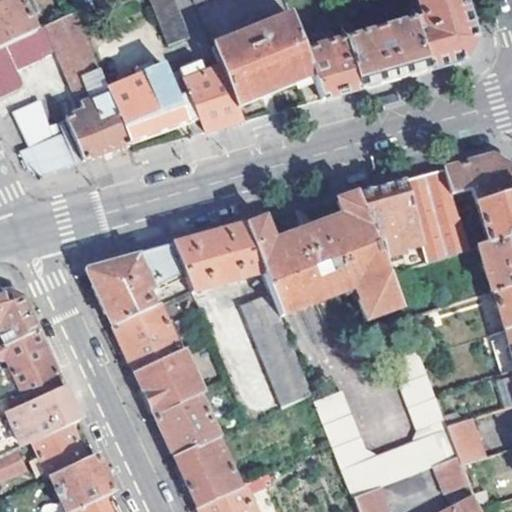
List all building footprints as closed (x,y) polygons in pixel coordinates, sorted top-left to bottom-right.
[(21,0),(0,0),(0,49),(36,32),(21,0)] [(152,0),(171,45),(190,38),(175,0),(152,0)] [(468,49),(473,40),(468,22),(461,0),(415,0),(421,18),(411,20),(427,70),(462,61),(468,49)] [(0,97),(21,88),(22,84),(16,70),(56,52),(84,113),(66,121),(70,134),(52,141),(39,102),(12,114),(29,151),(20,155),(26,170),(43,178),(102,156),(129,146),(107,92),(74,14),(36,32),(0,49),(0,97)] [(221,68),(234,102),(264,90),(312,71),(305,52),(291,14),(213,46),(221,68)] [(427,70),(411,20),(343,42),(360,89),(397,79),(427,70)] [(315,77),(323,99),(341,94),(360,89),(343,42),(305,52),(312,71),(315,77)] [(131,70),(135,81),(155,73),(151,63),(131,70)] [(221,68),(186,81),(191,94),(201,121),(205,132),(223,127),(234,124),(241,122),(236,107),(234,102),(221,68)] [(129,146),(188,125),(178,99),(168,77),(164,69),(155,73),(135,81),(107,92),(129,146)] [(186,81),(182,71),(168,77),(178,99),(191,94),(186,81)] [(315,77),(312,71),(264,90),(234,102),(236,107),(315,77)] [(191,94),(178,99),(188,125),(201,121),(191,94)] [(451,194),(469,189),(474,205),(511,192),(511,170),(492,158),(445,171),(451,194)] [(420,247),(424,262),(467,250),(456,210),(451,194),(445,171),(439,172),(405,182),(420,247)] [(357,195),(376,245),(381,243),(387,259),(405,254),(404,250),(420,247),(405,182),(369,192),(357,195)] [(451,194),(456,210),(474,205),(469,189),(451,194)] [(511,192),(474,205),(485,244),(511,236),(511,192)] [(376,245),(357,195),(341,199),(346,212),(306,227),(275,239),(267,222),(249,229),(281,316),(353,287),(365,318),(400,305),(399,302),(376,245)] [(456,210),(467,250),(475,247),(485,244),(474,205),(456,210)] [(256,262),(242,226),(178,244),(172,246),(185,277),(192,293),(256,262)] [(511,236),(485,244),(475,247),(489,294),(493,293),(511,287),(511,236)] [(185,277),(172,246),(131,257),(109,263),(102,265),(87,272),(112,327),(154,308),(147,294),(185,277)] [(511,287),(493,293),(503,332),(511,329),(511,287)] [(400,305),(404,319),(437,310),(433,292),(399,302),(400,305)] [(0,347),(36,331),(21,298),(15,296),(10,293),(0,295),(0,347)] [(154,308),(112,327),(134,372),(179,351),(158,306),(154,308)] [(511,329),(503,332),(511,360),(511,329)] [(36,331),(0,347),(0,357),(3,356),(27,406),(64,389),(58,377),(45,350),(36,331)] [(364,449),(340,389),(315,399),(354,496),(458,458),(446,427),(417,350),(391,359),(418,429),(408,443),(380,454),(364,449)] [(179,351),(134,372),(137,379),(155,418),(199,397),(179,351)] [(76,414),(64,389),(27,406),(8,415),(23,446),(31,442),(68,425),(78,421),(76,414)] [(199,397),(155,418),(158,424),(174,458),(216,439),(217,438),(199,397)] [(468,420),(446,427),(458,458),(460,465),(475,460),(483,457),(468,420)] [(68,425),(72,432),(81,427),(78,421),(68,425)] [(68,425),(31,442),(38,458),(46,474),(48,479),(85,461),(72,432),(68,425)] [(178,466),(197,509),(240,489),(216,439),(174,458),(178,466)] [(0,456),(0,483),(25,470),(15,450),(0,456)] [(85,461),(48,479),(63,511),(72,511),(102,498),(112,493),(104,476),(95,456),(85,461)] [(46,474),(38,458),(28,463),(36,479),(46,474)] [(473,497),(479,509),(493,504),(475,460),(460,465),(473,497)] [(256,511),(245,486),(240,489),(197,509),(198,511),(256,511)] [(473,497),(441,511),(480,511),(479,509),(473,497)] [(108,511),(102,498),(72,511),(108,511)]
